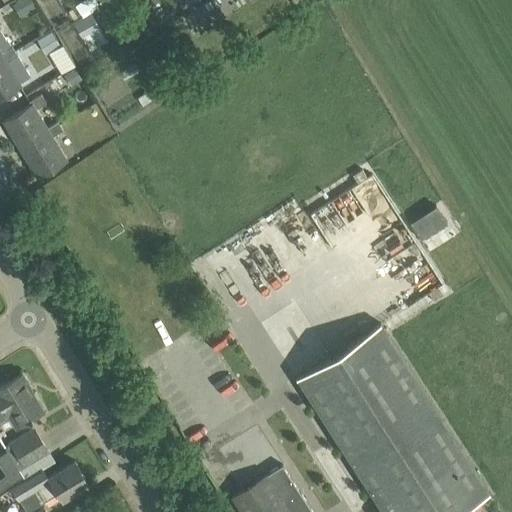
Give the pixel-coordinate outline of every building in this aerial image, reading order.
[(95,0),(81,0),(75,4),(80,13),(97,2),(95,0)] [(77,18),(89,45),(106,37),(93,10),(77,18)] [(0,57),(14,49),(12,46),(11,46),(0,28),(0,27),(1,27),(0,25),(0,57)] [(14,49),(0,57),(0,95),(20,84),(19,82),(30,75),(14,49)] [(81,77),(74,66),(64,73),(71,84),(81,77)] [(21,147),(60,123),(40,92),(29,99),(31,102),(4,119),(21,147)] [(63,129),(60,123),(21,147),(37,175),(65,158),(51,136),(63,129)] [(447,221),(435,203),(409,221),(421,238),(447,221)] [(382,511),(380,511),(453,511),(488,490),(380,322),(296,376),(382,511)] [(31,415),(41,409),(39,405),(43,403),(35,390),(31,392),(27,386),(29,384),(21,373),(0,385),(0,421),(10,415),(16,424),(27,417),(28,419),(32,417),(31,415)] [(33,425),(8,440),(23,462),(17,466),(23,474),(25,478),(42,467),(53,460),(33,425)] [(6,449),(0,453),(0,464),(5,472),(0,475),(0,488),(23,474),(6,449)] [(42,467),(25,478),(11,486),(26,510),(58,491),(61,497),(88,481),(74,459),(47,475),(42,467)] [(266,472),(232,494),(244,511),(314,511),(282,463),(266,473),(266,472)] [(106,511),(104,508),(97,511),(96,511),(89,499),(67,511),(106,511)]
